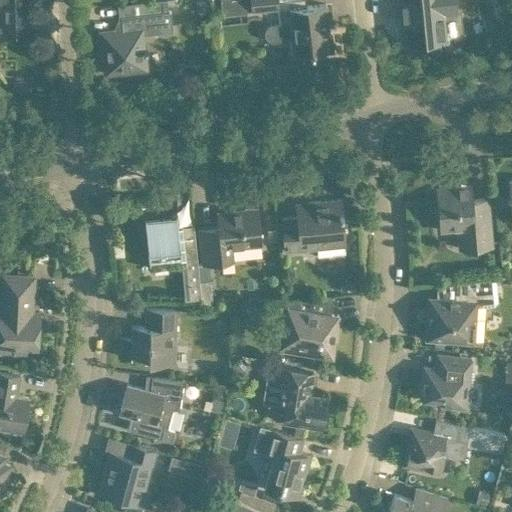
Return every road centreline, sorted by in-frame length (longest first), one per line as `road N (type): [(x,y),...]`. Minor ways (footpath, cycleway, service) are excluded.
road 1 (residential): [(372,118),(382,285),(362,434),(333,511)]
road 2 (residential): [(38,511),(83,380),(92,250),(79,163)]
road 3 (tertiary): [(79,163),(267,143),(372,118)]
road 4 (residential): [(79,163),(65,0)]
